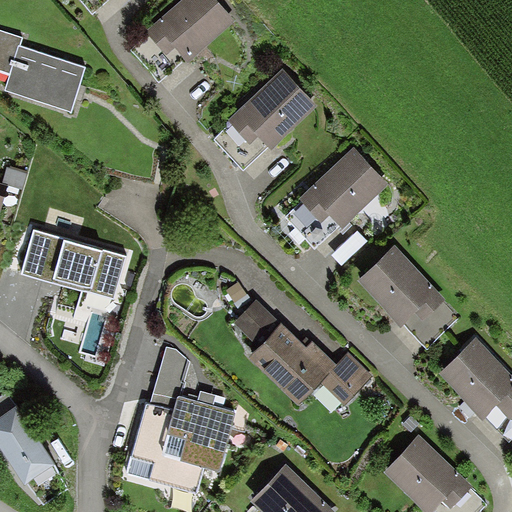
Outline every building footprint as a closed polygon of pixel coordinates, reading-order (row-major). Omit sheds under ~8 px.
[(82,0),(91,9),(102,0),(82,0)] [(132,46),(159,77),(187,53),(189,56),(235,15),(222,0),(177,0),(147,26),(151,30),(132,46)] [(73,106),(87,63),(21,43),(23,35),(0,27),(0,69),(9,72),(5,85),(73,106)] [(216,134),(244,164),(271,140),(273,142),(317,101),(283,65),(229,115),(232,119),(216,134)] [(287,212),(315,242),(342,217),(344,220),(388,180),(354,143),(299,194),(303,197),(287,212)] [(28,170),(7,165),(3,180),(23,186),(28,170)] [(34,225),(21,268),(115,295),(128,252),(34,225)] [(403,317),(428,345),(458,318),(442,299),(446,296),(395,240),(358,273),(401,320),(403,317)] [(251,297),(239,279),(226,288),(238,306),(251,297)] [(346,402),(374,373),(349,349),(339,360),(313,335),(308,341),(257,293),(233,318),(259,343),(250,351),(298,397),(318,376),(346,402)] [(485,410),(510,436),(511,433),(511,370),(477,334),(441,368),(483,411),(485,410)] [(152,401),(148,399),(127,469),(199,490),(207,462),(221,466),(238,407),(184,391),(192,362),(177,348),(168,345),(152,401)] [(8,389),(0,394),(0,439),(24,477),(44,503),(69,487),(55,457),(18,401),(8,389)] [(431,506),(437,511),(477,511),(488,501),(471,485),(473,482),(419,431),(385,466),(429,508),(431,506)] [(339,511),(340,511),(287,460),(253,495),(270,511),(339,511)]
